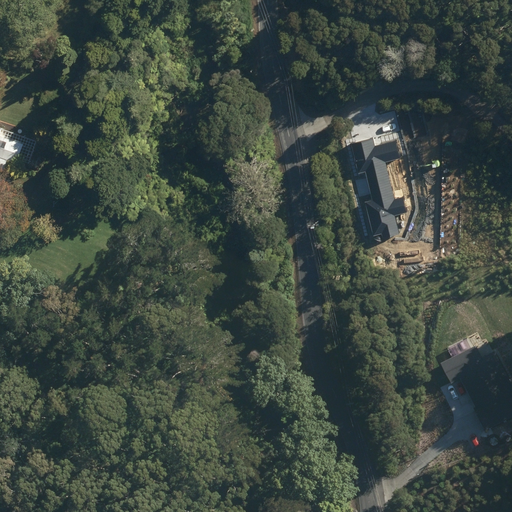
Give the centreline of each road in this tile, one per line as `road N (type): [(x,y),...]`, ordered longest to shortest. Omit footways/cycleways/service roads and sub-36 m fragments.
road 1 (tertiary): [(268,0),(322,364),(359,456),(370,511)]
road 2 (track): [(291,141),(375,96),(422,85),(458,93),(511,133)]
